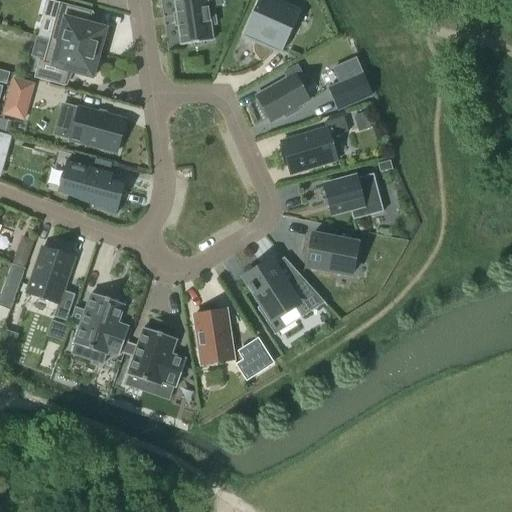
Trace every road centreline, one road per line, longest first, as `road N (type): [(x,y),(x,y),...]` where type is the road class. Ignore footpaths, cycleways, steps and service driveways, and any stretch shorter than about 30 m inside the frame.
road 1 (residential): [(152,96),(211,95),(229,107),(268,206),(259,228),(192,267),(159,261),(140,234)]
road 2 (residential): [(140,234),(122,237),(0,194)]
road 3 (residential): [(152,96),(164,176),(155,215),(140,234)]
road 4 (track): [(411,0),(437,33),(511,52)]
